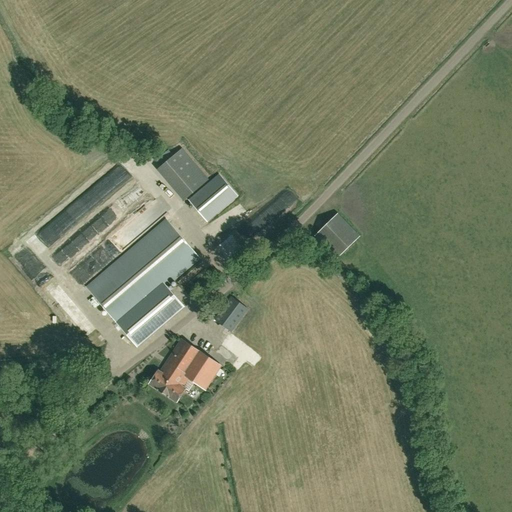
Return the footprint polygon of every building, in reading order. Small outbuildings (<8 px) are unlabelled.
[(237,195),(219,174),(189,200),(207,221),(237,195)] [(233,213),(241,222),(250,214),(242,205),(233,213)] [(337,213),(314,235),(336,258),(359,236),(337,213)] [(166,219),(87,287),(137,346),(183,306),(166,286),(200,258),(166,219)] [(94,232),(55,256),(61,265),(100,242),(94,232)] [(230,332),(248,308),(230,295),(213,319),(230,332)] [(178,388),(175,388),(175,390),(177,397),(176,397),(177,399),(180,398),(180,399),(182,407),(197,404),(195,396),(195,394),(206,391),(207,393),(208,393),(219,390),(220,391),(221,390),(217,367),(202,370),(203,377),(192,379),(191,376),(176,379),(178,388)]
